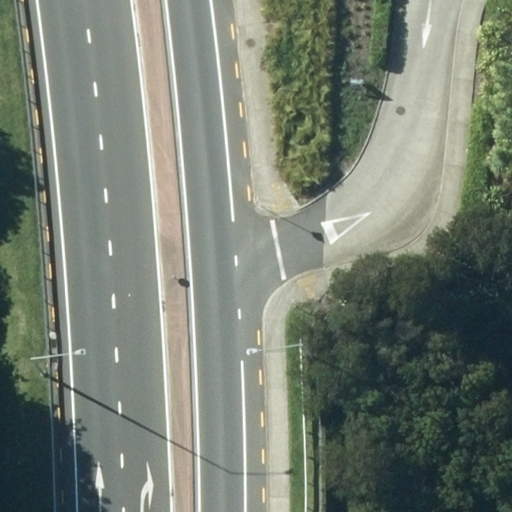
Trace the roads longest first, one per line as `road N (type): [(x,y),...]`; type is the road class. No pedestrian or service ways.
road 1 (primary): [(105,511),(102,320),(64,0)]
road 2 (primary): [(185,0),(215,257),(219,511)]
